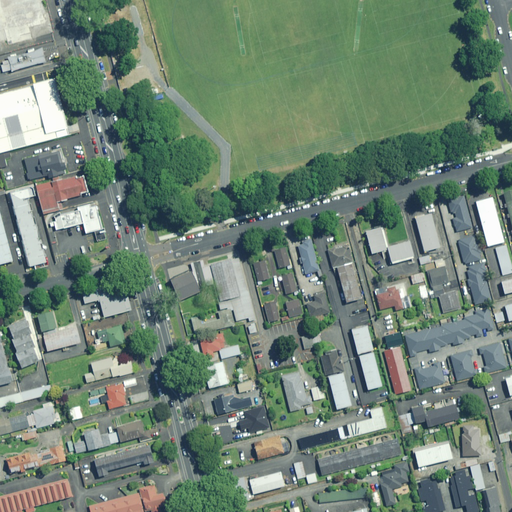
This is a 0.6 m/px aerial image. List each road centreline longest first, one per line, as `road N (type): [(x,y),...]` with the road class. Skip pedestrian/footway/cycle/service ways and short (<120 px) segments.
road 1 (residential): [(136,260),(511,160)]
road 2 (secondary): [(71,0),(136,260)]
road 3 (secondary): [(136,260),(205,511)]
road 4 (residential): [(0,298),(136,260)]
